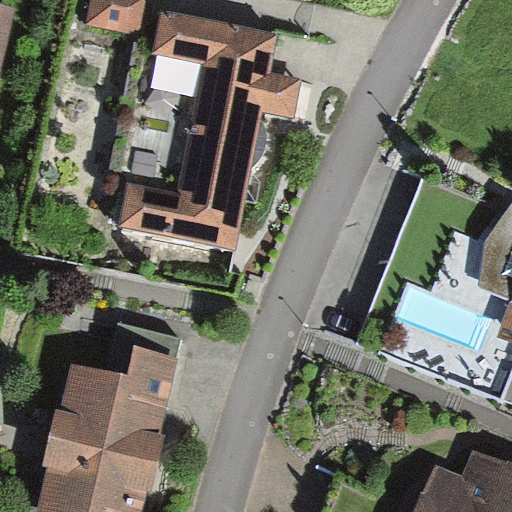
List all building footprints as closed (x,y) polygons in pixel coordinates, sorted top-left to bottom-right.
[(0,0),(0,84),(18,4),(0,0)] [(92,0),(87,23),(139,33),(146,0),(92,0)] [(116,226),(233,251),(264,109),(294,115),(301,80),(267,73),(275,36),(163,12),(156,45),(137,41),(106,185),(124,189),(116,226)] [(496,339),(511,345),(511,199),(511,200),(487,236),(478,285),(511,297),(496,339)] [(134,347),(178,358),(183,339),(121,323),(112,356),(131,361),(134,347)] [(48,468),(37,511),(141,511),(146,495),(152,497),(168,433),(160,431),(178,358),(134,347),(131,361),(126,380),(73,366),(61,411),(58,410),(44,467),(48,468)] [(416,511),(511,511),(511,466),(471,449),(461,471),(439,461),(416,511)]
